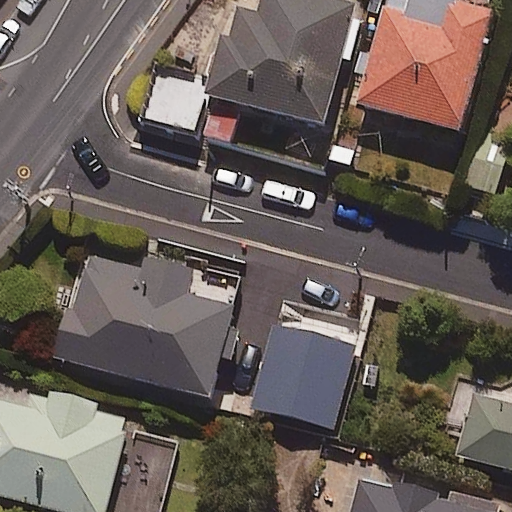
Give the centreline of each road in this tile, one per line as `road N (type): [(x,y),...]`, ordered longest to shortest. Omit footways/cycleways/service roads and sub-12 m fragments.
road 1 (residential): [(36,148),(511,281)]
road 2 (tertiary): [(141,0),(36,148)]
road 3 (tertiary): [(2,138),(12,77),(66,0)]
